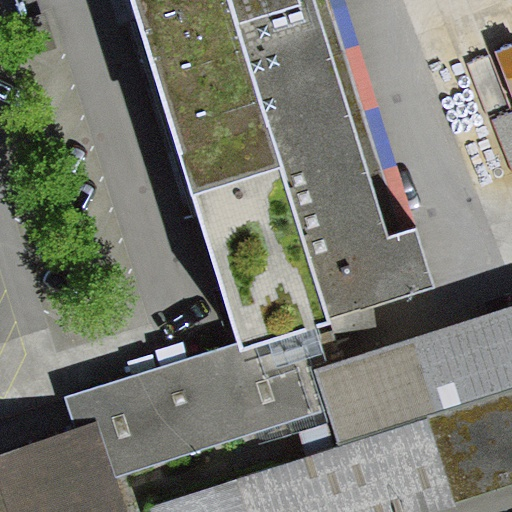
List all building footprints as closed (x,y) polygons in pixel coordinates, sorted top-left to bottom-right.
[(127,0),(237,337),(417,279),(396,213),(365,223),(293,0),(127,0)] [(511,298),(306,366),(320,410),(330,440),(511,380),(511,298)] [(99,481),(320,410),(306,366),(291,320),(70,392),(80,423),(99,481)] [(456,504),(511,486),(511,388),(427,416),(454,500),(456,504)] [(244,511),(417,511),(454,500),(427,416),(234,479),(244,511)] [(80,423),(0,448),(0,511),(109,511),(99,481),(80,423)] [(244,511),(234,479),(146,508),(147,511),(244,511)]
